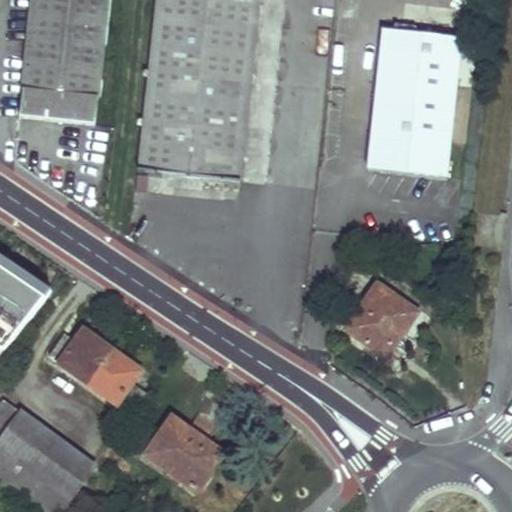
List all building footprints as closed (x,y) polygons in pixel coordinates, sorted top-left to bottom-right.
[(109,0),(34,0),(21,118),(96,125),(109,0)] [(260,0),(158,0),(140,169),(239,181),(260,0)] [(452,186),(465,46),(386,39),(374,164),(386,180),(452,186)] [(372,178),(386,180),(374,164),(372,178)] [(0,259),(0,271),(46,302),(52,294),(0,259)] [(0,353),(4,357),(46,302),(0,271),(0,353)] [(378,284),(347,329),(387,358),(418,312),(378,284)] [(66,332),(49,355),(133,410),(147,390),(134,380),(142,368),(85,329),(77,340),(66,332)] [(0,484),(38,511),(62,511),(96,467),(5,404),(0,410),(0,484)] [(173,418),(147,455),(199,490),(224,453),(173,418)]
